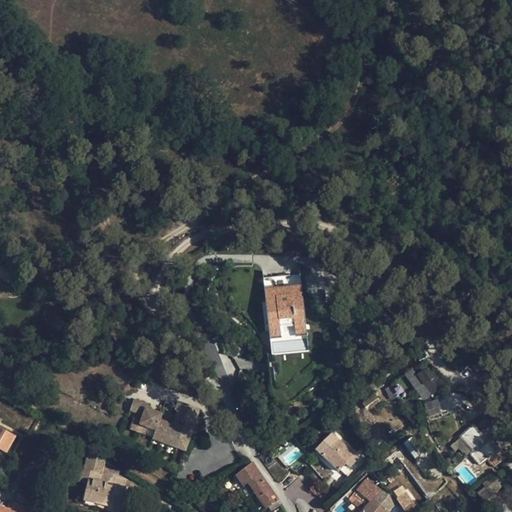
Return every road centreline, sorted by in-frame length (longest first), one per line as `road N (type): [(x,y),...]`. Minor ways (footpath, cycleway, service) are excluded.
road 1 (residential): [(292,511),(193,353)]
road 2 (track): [(193,353),(119,241)]
